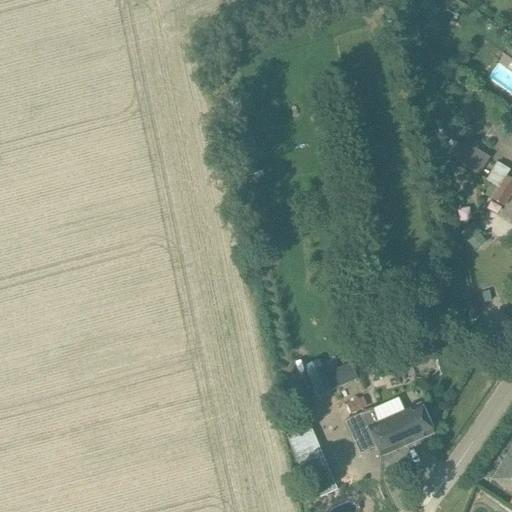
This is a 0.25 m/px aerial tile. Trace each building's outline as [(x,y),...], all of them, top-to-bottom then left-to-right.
[(467,83),(461,93),(469,98),(475,89),(467,83)] [(359,130),(356,114),(341,116),(343,133),(359,130)] [(468,150),(458,144),(449,157),(460,164),(479,175),(490,158),(471,146),(468,150)] [(510,170),(497,163),(487,180),(511,195),(511,179),(506,176),(510,170)] [(511,196),(491,184),(484,195),(504,207),(511,196)] [(461,234),(474,250),(485,241),(472,225),(461,234)] [(351,363),(325,374),(332,390),(358,379),(351,363)] [(433,433),(421,404),(377,423),(371,409),(345,420),(360,454),(377,447),(381,456),(433,433)] [(337,490),(312,429),(290,439),(315,499),(337,490)] [(511,446),(493,479),(511,490),(511,446)]
